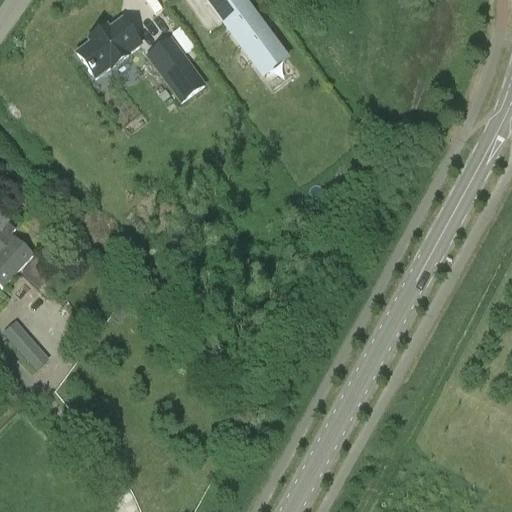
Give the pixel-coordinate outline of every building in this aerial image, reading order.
[(205,0),(225,27),(257,70),(278,54),(237,0),(205,0)] [(87,43),(90,46),(76,56),(88,72),(87,73),(90,77),(91,77),(95,82),(139,50),(120,24),(108,32),(106,29),(87,43)] [(180,105),(203,88),(169,42),(147,59),(180,105)] [(0,290),(2,292),(18,274),(32,257),(10,237),(14,233),(0,219),(0,290)] [(42,253),(20,277),(38,294),(58,272),(55,269),(63,260),(48,246),(42,253)] [(35,376),(47,365),(14,327),(2,338),(35,376)]
